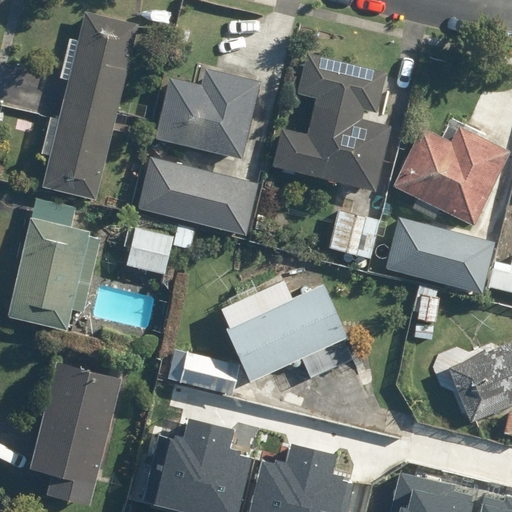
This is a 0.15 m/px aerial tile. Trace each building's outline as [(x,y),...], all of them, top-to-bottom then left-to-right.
[(133,28),(79,14),(33,188),(87,202),(133,28)] [(369,122),(381,73),(302,52),(291,94),(311,99),(302,134),(276,127),(266,167),(367,193),(384,126),(369,122)] [(195,83),(163,75),(147,140),(234,162),(254,83),(198,69),(195,83)] [(434,210),(465,226),(504,152),(456,127),(448,142),(415,124),(384,184),(411,198),(405,208),(429,220),(434,210)] [(251,182),(143,156),(130,210),(238,236),(251,182)] [(375,221),(333,209),(322,246),(364,259),(375,221)] [(80,312),(99,235),(26,217),(1,317),(60,332),(66,309),(80,312)] [(383,267),(474,290),(486,241),(395,218),(383,267)] [(169,235),(126,228),(120,267),(163,274),(169,235)] [(505,268),(490,266),(486,287),(511,291),(511,252),(508,252),(505,268)] [(230,365),(237,382),(294,359),(302,379),(350,359),(320,286),(288,299),(281,281),(208,311),(230,365)] [(435,289),(415,287),(412,338),(431,339),(435,289)] [(511,333),(465,353),(462,346),(443,355),(441,355),(440,356),(439,357),(438,358),(437,359),(436,360),(435,361),(434,362),(434,363),(433,365),(433,366),(433,367),(433,369),(433,370),(433,371),(433,373),(434,374),(434,375),(435,377),(436,378),(437,379),(438,380),(439,381),(440,382),(441,382),(442,383),(444,383),(445,384),(446,384),(448,384),(449,384),(450,384),(452,384),(453,383),(454,383),(471,420),(511,402),(511,333)] [(230,365),(177,349),(168,378),(221,394),(230,365)] [(33,497),(78,509),(112,381),(46,363),(17,470),(39,475),(33,497)] [(161,400),(136,493),(214,511),(235,511),(252,444),(222,436),(227,417),(161,400)] [(511,411),(505,410),(499,436),(511,439),(511,411)] [(277,450),(252,444),(235,511),(342,511),(353,467),(324,460),(328,441),(282,429),(277,450)] [(410,462),(395,511),(475,511),(484,483),(410,462)] [(511,511),(511,491),(484,483),(475,511),(511,511)]
